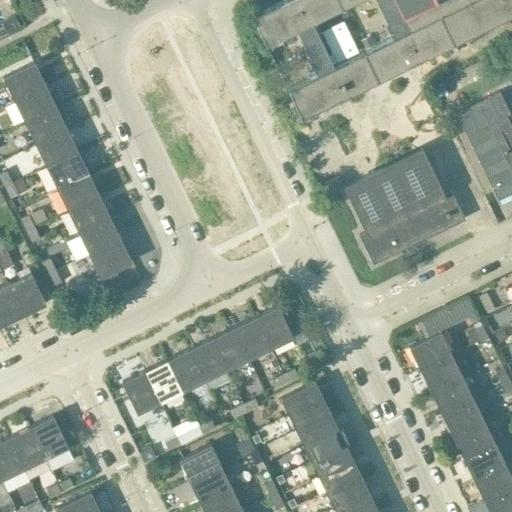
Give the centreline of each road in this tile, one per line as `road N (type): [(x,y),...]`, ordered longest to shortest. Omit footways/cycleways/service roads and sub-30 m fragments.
road 1 (residential): [(92,40),(213,284)]
road 2 (residential): [(305,240),(193,0)]
road 3 (residential): [(438,511),(347,325)]
road 4 (residential): [(347,325),(511,245)]
road 5 (residential): [(144,511),(68,353)]
road 6 (residential): [(68,353),(213,284)]
